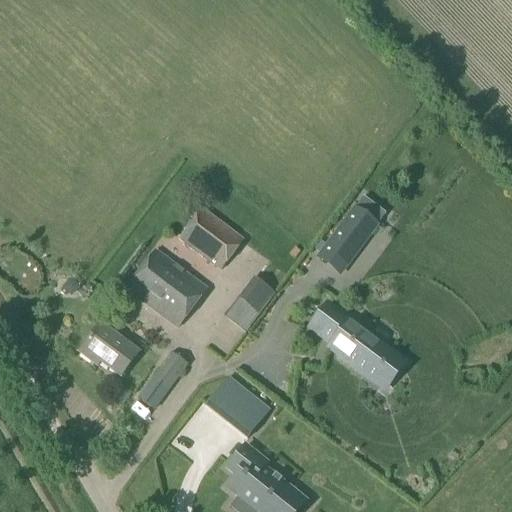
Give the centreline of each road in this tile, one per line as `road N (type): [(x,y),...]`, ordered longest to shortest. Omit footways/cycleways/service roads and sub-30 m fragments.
road 1 (unknown): [(103,508),(204,379),(256,341),(298,295)]
road 2 (unclassified): [(105,511),(34,387)]
